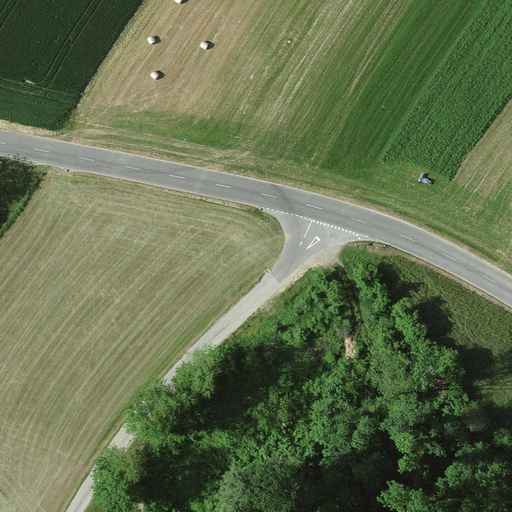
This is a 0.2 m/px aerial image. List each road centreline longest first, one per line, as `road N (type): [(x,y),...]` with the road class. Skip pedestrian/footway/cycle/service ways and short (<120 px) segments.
road 1 (unclassified): [(99,511),(258,318),(371,222)]
road 2 (tertiary): [(0,142),(371,222)]
road 3 (tertiary): [(371,222),(511,292)]
